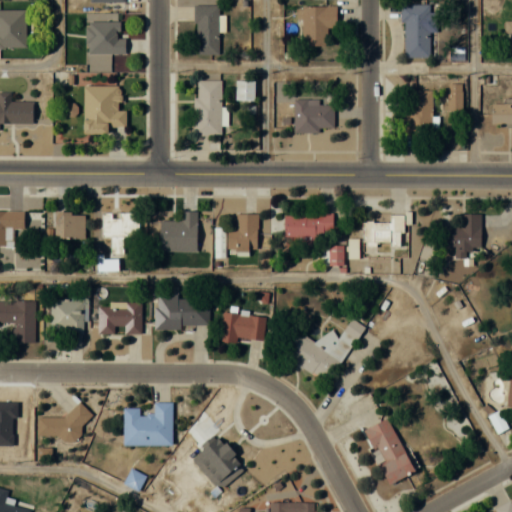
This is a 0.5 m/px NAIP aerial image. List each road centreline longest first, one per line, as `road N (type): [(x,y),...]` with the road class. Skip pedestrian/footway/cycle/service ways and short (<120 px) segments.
road 1 (tertiary): [(0,172),(511,175)]
road 2 (residential): [(355,511),(321,449),(265,385),(178,374),(0,371)]
road 3 (residential): [(370,175),(369,0)]
road 4 (residential): [(158,173),(157,0)]
